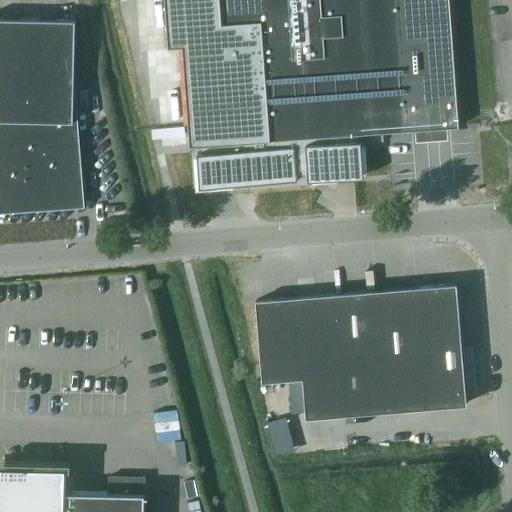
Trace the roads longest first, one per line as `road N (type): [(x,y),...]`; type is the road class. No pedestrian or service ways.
road 1 (tertiary): [(0,259),(494,217)]
road 2 (unclassified): [(511,410),(494,217)]
